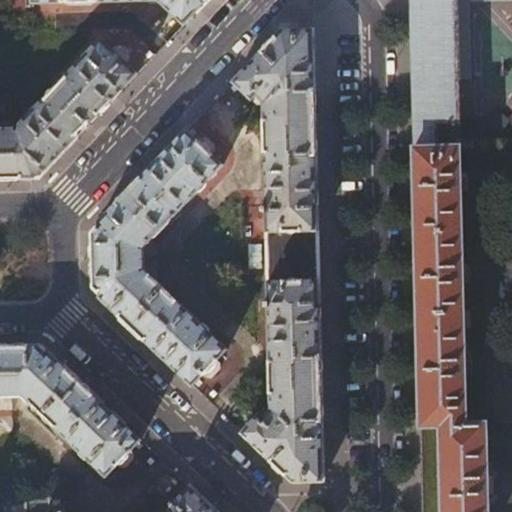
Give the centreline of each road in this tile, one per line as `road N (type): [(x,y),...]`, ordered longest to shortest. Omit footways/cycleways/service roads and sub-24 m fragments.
road 1 (residential): [(384,511),(374,18),(362,0)]
road 2 (residential): [(53,305),(271,511)]
road 3 (residential): [(52,215),(254,0)]
